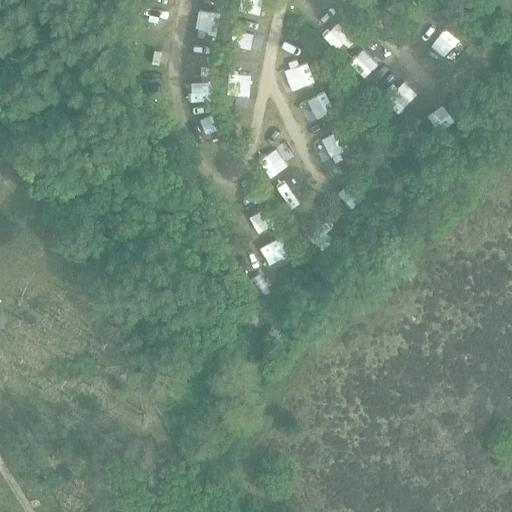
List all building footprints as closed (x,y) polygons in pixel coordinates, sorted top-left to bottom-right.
[(195,28),(213,32),(218,12),(201,7),(195,28)] [(236,40),(252,45),(259,23),(243,18),(236,40)] [(163,45),(166,25),(148,22),(144,42),(163,45)] [(293,86),(312,77),(302,55),(283,65),(293,86)] [(249,96),(249,74),(233,74),(233,96),(249,96)] [(295,177),(279,183),(285,200),(301,194),(295,177)] [(281,238),(267,245),(274,259),(289,252),(281,238)]
